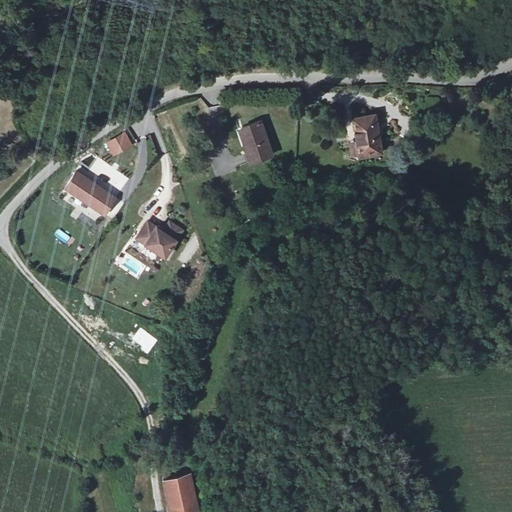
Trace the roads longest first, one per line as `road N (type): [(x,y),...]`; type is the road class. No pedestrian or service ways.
road 1 (unclassified): [(0,220),(48,168),(120,117),(185,89),(235,78),(446,77),(486,73),(511,60)]
road 2 (track): [(0,235),(134,383),(152,426),(161,511)]
